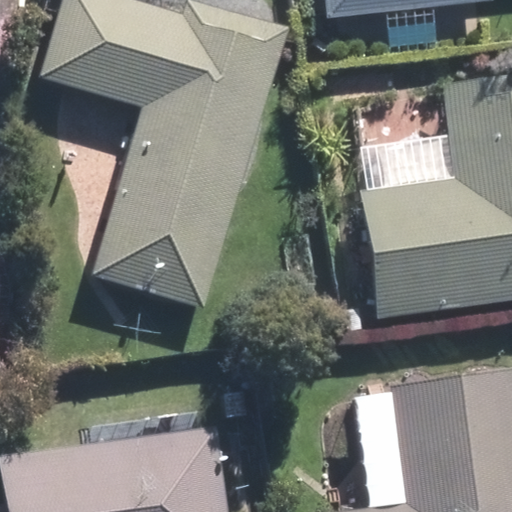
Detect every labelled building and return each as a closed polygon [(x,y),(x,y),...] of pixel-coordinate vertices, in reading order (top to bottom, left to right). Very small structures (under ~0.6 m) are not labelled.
[(54,0),(32,81),(137,111),(90,279),(195,309),(274,28),(177,1),(172,19),(104,0),(54,0)] [(460,0),(312,0),(314,18),(460,0)] [(511,92),(435,102),(445,183),(348,195),(364,321),(511,302),(511,92)] [(511,511),(511,396),(510,377),(432,387),(343,399),(358,511),(350,511),(511,511)] [(214,511),(204,429),(0,455),(0,511),(214,511)]
